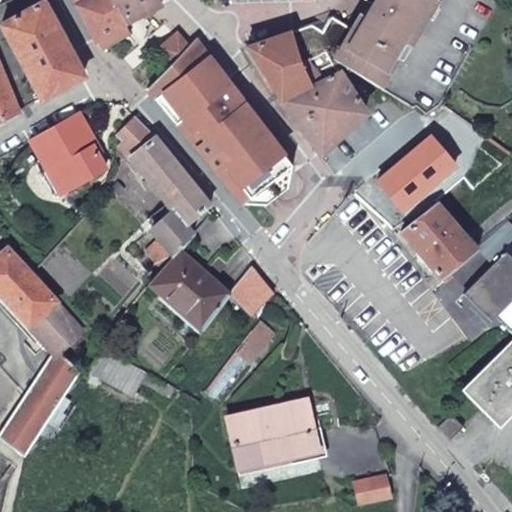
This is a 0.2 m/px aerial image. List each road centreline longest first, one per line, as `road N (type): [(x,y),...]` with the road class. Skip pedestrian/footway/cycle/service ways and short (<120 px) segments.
road 1 (residential): [(199,28),(224,68),(332,190),(270,253)]
road 2 (residential): [(267,249),(110,81)]
road 3 (residential): [(270,253),(412,424)]
road 4 (residential): [(327,0),(199,28)]
road 5 (residential): [(110,81),(0,146)]
